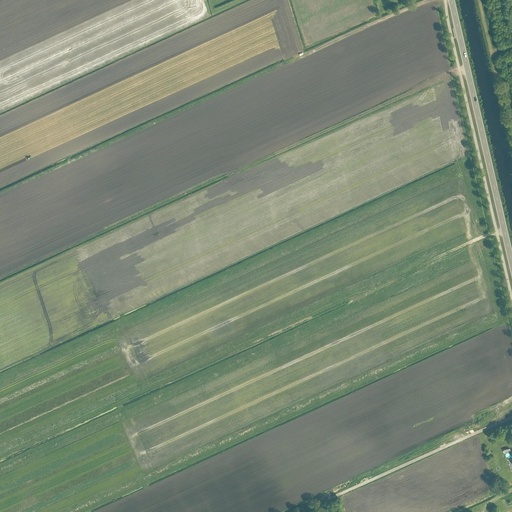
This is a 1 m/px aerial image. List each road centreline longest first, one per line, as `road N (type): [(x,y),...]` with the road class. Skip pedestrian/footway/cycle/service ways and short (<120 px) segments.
road 1 (primary): [(511,263),(451,0)]
road 2 (track): [(511,142),(479,0)]
road 3 (track): [(429,0),(303,54)]
